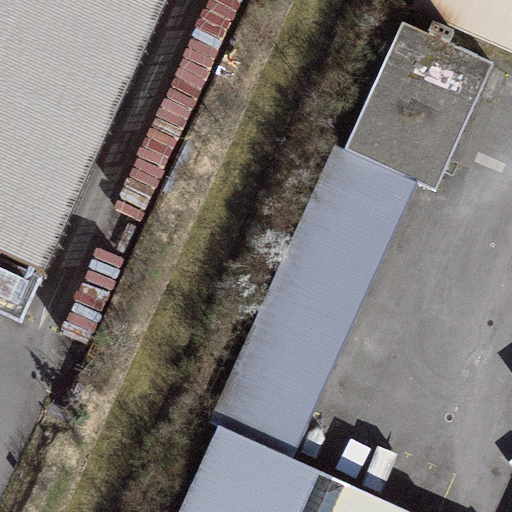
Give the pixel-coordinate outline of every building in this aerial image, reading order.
[(0,0),(0,249),(47,271),(167,0),(0,0)] [(216,0),(216,2),(246,10),(249,0),(216,0)] [(511,0),(416,0),(414,7),(511,49),(511,0)] [(490,67),(403,29),(351,147),(438,185),(490,67)] [(412,183),(334,149),(221,405),(300,439),(412,183)] [(404,511),(230,434),(194,511),(404,511)]
